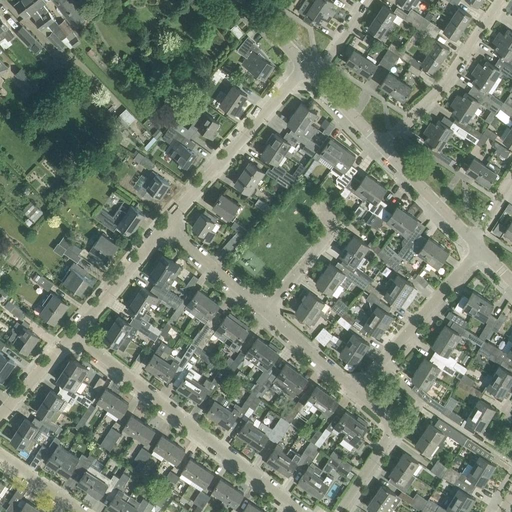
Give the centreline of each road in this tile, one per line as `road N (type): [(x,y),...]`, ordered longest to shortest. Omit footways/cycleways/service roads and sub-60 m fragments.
road 1 (residential): [(301,511),(72,334)]
road 2 (residential): [(166,225),(305,66)]
road 3 (residential): [(356,392),(479,248)]
road 4 (residential): [(381,145),(438,90),(499,0)]
road 5 (residential): [(338,511),(387,436),(383,415),(356,392)]
road 6 (residential): [(72,334),(166,225)]
road 7 (residential): [(474,242),(381,145)]
road 8 (unclassified): [(263,310),(335,227),(323,207)]
road 9 (residential): [(263,310),(166,225)]
road 10 (residential): [(356,392),(263,310)]
